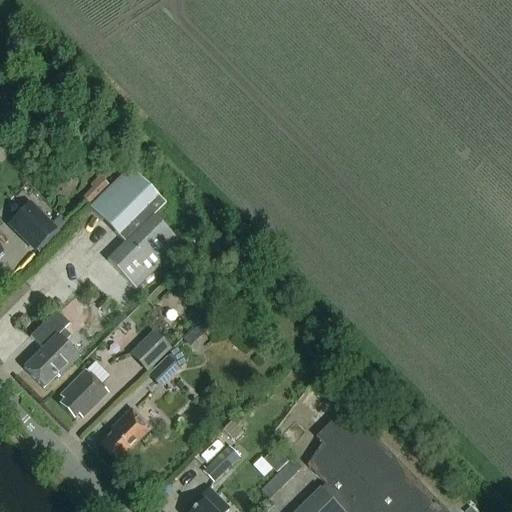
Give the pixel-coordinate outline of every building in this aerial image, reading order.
[(33,113),(50,130),(66,114),(49,97),(33,113)] [(87,208),(122,244),(106,261),(136,291),(181,246),(151,216),(163,204),(127,169),(108,188),(88,207),(87,208)] [(92,190),(81,200),(88,207),(108,188),(98,178),(89,187),(92,190)] [(34,252),(54,233),(32,211),(12,230),(34,252)] [(215,233),(205,243),(220,259),(230,249),(215,233)] [(104,301),(96,308),(102,313),(109,306),(104,301)] [(78,361),(63,346),(69,339),(63,332),(68,327),(55,314),(29,340),(42,353),(23,372),(43,392),(55,379),(57,381),(78,361)] [(152,333),(129,356),(147,375),(170,351),(152,333)] [(148,378),(161,391),(180,372),(167,360),(148,378)] [(107,396),(85,374),(59,400),(63,403),(59,408),(72,422),(77,417),(81,421),(107,396)] [(150,432),(131,412),(109,434),(112,437),(100,449),(116,465),(150,432)] [(444,511),(346,412),(316,441),(322,448),(307,469),(326,489),(322,493),(301,511),(444,511)] [(229,421),(192,458),(204,470),(201,472),(213,484),(239,459),(228,448),(242,433),(229,421)] [(276,476),(277,475),(288,465),(275,452),(265,462),(264,463),(276,476)] [(270,484),(278,491),(300,470),(292,463),(270,484)] [(228,511),(221,505),(209,493),(197,505),(201,508),(197,511),(228,511)]
